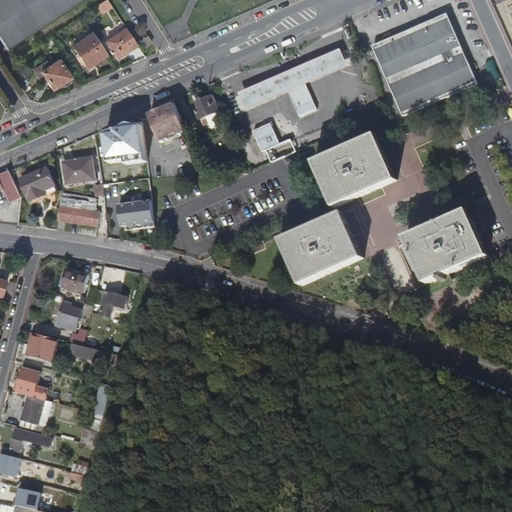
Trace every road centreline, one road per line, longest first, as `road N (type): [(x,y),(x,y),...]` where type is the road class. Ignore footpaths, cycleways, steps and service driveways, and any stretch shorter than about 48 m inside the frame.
road 1 (residential): [(36,244),(184,272),(511,387)]
road 2 (primary): [(0,163),(179,71)]
road 3 (primary): [(179,71),(332,0)]
road 4 (primary): [(179,71),(29,125)]
road 5 (residential): [(0,383),(36,244)]
